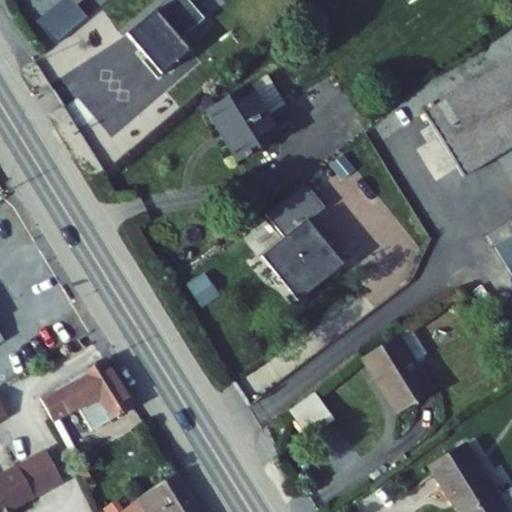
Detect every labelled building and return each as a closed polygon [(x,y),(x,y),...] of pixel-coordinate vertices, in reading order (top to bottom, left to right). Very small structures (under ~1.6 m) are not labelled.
[(155,15),(126,40),(146,63),(142,66),(156,83),(189,55),(155,15)] [(511,59),(424,113),(464,180),(511,149),(511,59)] [(214,110),(244,161),(282,136),(272,120),(261,103),(284,88),(272,73),(214,110)] [(261,103),(272,120),(294,107),(284,88),(261,103)] [(327,208),(307,183),(268,214),(287,237),(263,256),(278,275),(274,279),(279,286),(284,283),(299,301),(344,265),(310,222),(327,208)] [(511,241),(495,252),(511,277),(511,241)] [(357,355),(392,412),(431,386),(395,330),(357,355)] [(109,380),(39,415),(52,437),(80,423),(93,448),(138,426),(109,380)] [(443,455),(474,511),(507,511),(511,509),(511,499),(478,435),(443,455)] [(46,511),(67,500),(49,470),(25,484),(42,511),(46,511)] [(42,511),(25,484),(0,499),(0,511),(42,511)] [(136,511),(192,511),(175,485),(136,511)]
